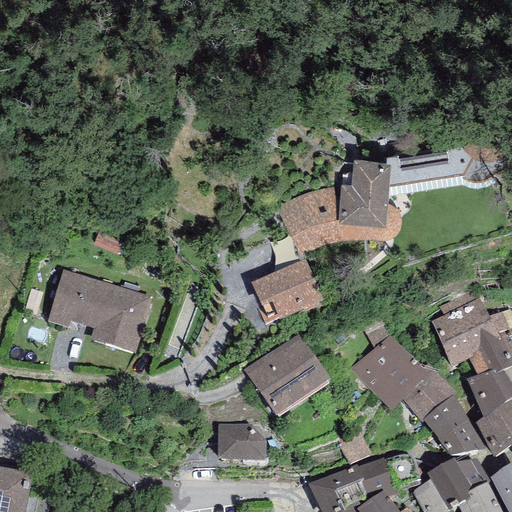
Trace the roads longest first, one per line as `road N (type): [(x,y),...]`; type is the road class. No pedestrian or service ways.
road 1 (residential): [(0,425),(177,492)]
road 2 (residential): [(177,492),(277,493),(311,511)]
